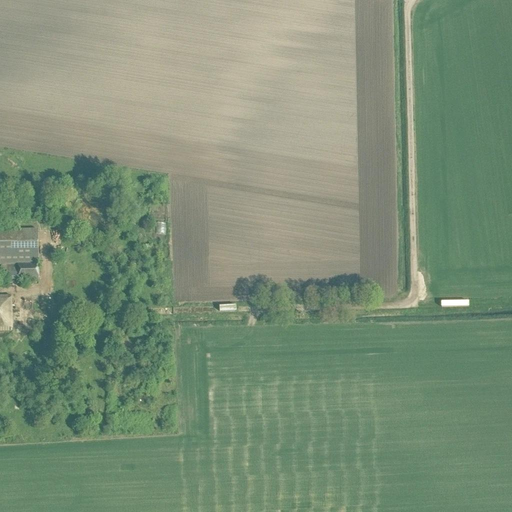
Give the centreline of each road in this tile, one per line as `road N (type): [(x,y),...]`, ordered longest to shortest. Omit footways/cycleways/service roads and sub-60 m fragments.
road 1 (track): [(511,302),(64,312),(47,301),(44,232)]
road 2 (track): [(407,0),(414,304)]
